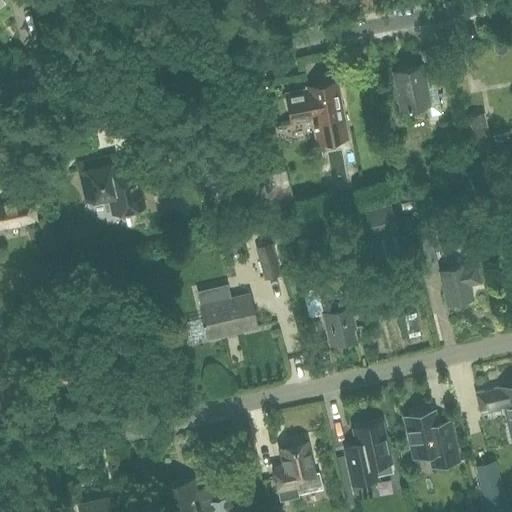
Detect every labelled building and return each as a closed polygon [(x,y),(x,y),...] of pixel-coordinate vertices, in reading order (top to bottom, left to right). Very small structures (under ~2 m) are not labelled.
[(432,63),(393,70),(394,72),(401,110),(430,105),(431,114),(442,112),(432,63)] [(313,119),(317,143),(346,138),(343,116),(337,82),(333,82),(332,79),(322,81),(322,84),(310,86),(310,87),(284,92),(290,123),(313,119)] [(484,111),(462,117),(470,144),(489,139),(492,138),(485,113),(484,111)] [(452,159),(426,164),(430,185),(456,179),(452,159)] [(82,172),(90,207),(112,202),(116,220),(146,213),(137,171),(119,175),(117,165),(106,168),(106,166),(82,172)] [(294,204),(285,169),(262,174),(271,209),(294,204)] [(261,208),(257,188),(237,193),(241,212),(261,208)] [(0,229),(33,222),(29,199),(15,202),(16,207),(0,209),(0,229)] [(392,205),(380,208),(386,233),(398,230),(392,205)] [(422,274),(440,270),(434,247),(429,225),(412,229),(422,274)] [(297,226),(282,230),(284,241),(299,238),(297,226)] [(437,233),(441,248),(454,245),(450,230),(437,233)] [(406,231),(363,243),(364,250),(378,246),(383,265),(413,257),(406,231)] [(271,242),(255,246),(258,256),(264,278),(278,275),(280,274),(271,242)] [(479,261),(440,270),(440,271),(448,305),(475,298),(472,285),(484,283),(479,262),(479,261)] [(250,295),(231,299),(227,283),(197,290),(200,307),(202,307),(206,322),(203,323),(204,326),(207,326),(209,338),(257,327),(250,295)] [(345,283),(303,292),(309,317),(324,314),(331,345),(348,341),(346,333),(356,331),(351,307),(345,283)] [(81,355),(75,336),(65,332),(53,335),(49,344),(54,363),(64,368),(76,364),(81,355)] [(511,381),(474,390),(479,410),(503,404),(511,443),(511,442),(511,381)] [(458,460),(452,435),(439,438),(433,409),(405,415),(414,456),(429,453),(432,466),(458,460)] [(377,474),(392,471),(381,420),(353,426),(357,443),(344,446),(352,483),(377,478),(377,474)] [(304,444),(300,442),(294,443),(292,447),(282,449),(286,466),(275,469),(281,498),(323,489),(319,472),(314,473),(307,443),(304,444)] [(240,511),(234,484),(197,493),(195,480),(158,488),(163,511),(240,511)] [(506,500),(500,480),(482,485),(487,505),(506,500)] [(111,511),(109,500),(81,506),(82,511),(111,511)]
